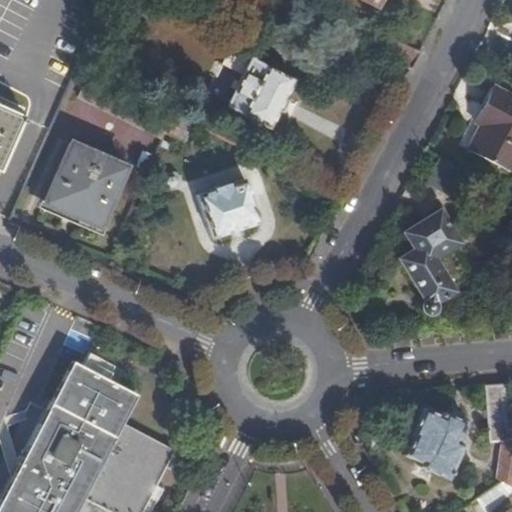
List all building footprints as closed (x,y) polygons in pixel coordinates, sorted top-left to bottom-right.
[(418,56),(414,50),(372,28),(363,45),(410,71),(418,56)] [(88,44),(78,65),(91,71),(101,50),(88,44)] [(220,64),(241,75),(249,59),(229,48),(220,64)] [(249,59),(241,75),(225,106),(268,128),(277,111),(282,114),(288,103),(283,100),(292,81),(249,59)] [(160,141),(164,133),(173,112),(91,71),(76,101),(159,142),(160,141)] [(473,139),(489,161),(509,172),(511,165),(511,96),(491,86),(472,122),(479,127),(473,139)] [(0,165),(21,116),(0,106),(0,165)] [(176,120),(178,115),(173,112),(164,133),(169,135),(171,132),(173,133),(178,122),(176,120)] [(479,127),(472,122),(467,130),(473,139),(479,127)] [(44,203),(99,227),(126,167),(111,161),(115,151),(90,140),(86,150),(71,143),(44,203)] [(159,142),(157,147),(165,150),(168,146),(160,141),(159,142)] [(428,190),(464,207),(477,182),(442,164),(428,190)] [(208,239),(258,223),(245,181),(227,186),(226,185),(212,189),(213,191),(195,196),(208,239)] [(439,212),(429,218),(434,225),(444,219),(439,212)] [(434,225),(429,218),(404,234),(415,251),(400,260),(425,301),(422,303),(421,307),(422,311),(424,314),(426,315),(430,315),(434,314),(436,311),(436,307),(435,304),(470,282),(450,250),(459,244),(444,219),(434,225)] [(28,302),(31,296),(24,293),(21,299),(28,302)] [(0,511),(72,511),(79,499),(103,511),(140,511),(173,451),(149,439),(146,444),(135,437),(130,446),(112,436),(117,428),(134,396),(70,363),(40,418),(0,494),(0,511)] [(509,441),(505,387),(485,388),(489,443),(509,441)] [(461,446),(456,443),(464,424),(442,413),(440,418),(421,409),(409,436),(411,437),(402,456),(419,464),(418,468),(446,481),(461,446)] [(130,446),(135,437),(117,428),(112,436),(130,446)] [(511,448),(510,448),(502,447),(495,481),(499,483),(511,489),(511,448)] [(480,511),(511,490),(511,489),(499,483),(469,502),(475,511),(480,511)]
